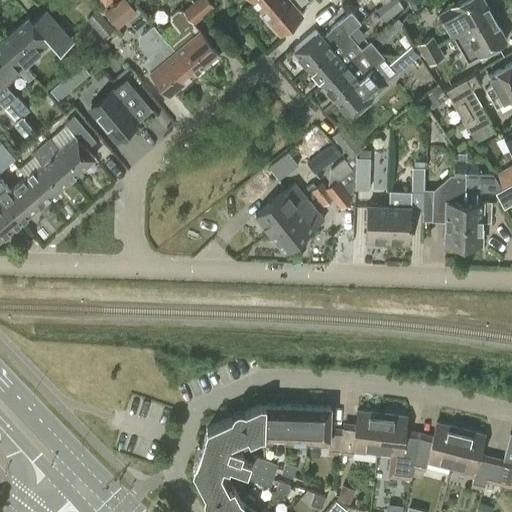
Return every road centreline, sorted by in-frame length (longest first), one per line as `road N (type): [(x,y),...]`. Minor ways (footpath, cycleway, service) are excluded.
road 1 (residential): [(511,413),(356,382),(267,378),(195,409),(175,475),(190,511)]
road 2 (residential): [(135,269),(511,281)]
road 3 (residential): [(135,269),(137,173),(264,66),(306,114)]
road 4 (residential): [(0,264),(135,269)]
road 5 (primary): [(70,482),(58,440),(0,379)]
